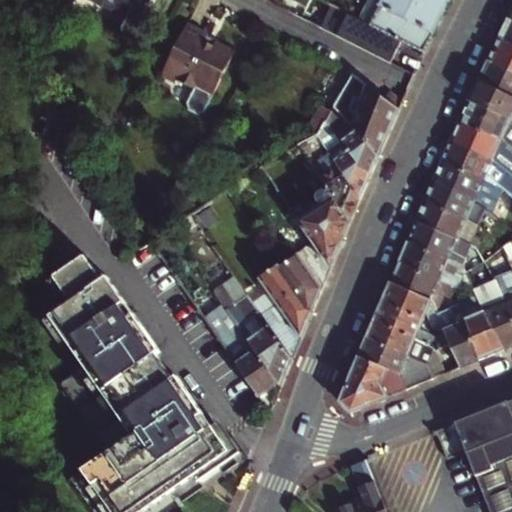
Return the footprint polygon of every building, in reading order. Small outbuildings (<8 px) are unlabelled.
[(91,0),(113,10),(111,14),(105,27),(130,39),(144,9),(149,11),(154,0),(91,0)] [(400,39),(427,52),(455,0),(372,0),(362,20),(400,39)] [(338,35),(390,60),(400,39),(362,20),(349,13),(338,35)] [(511,19),(503,37),(511,41),(511,19)] [(197,87),(213,95),(233,55),(213,45),(211,50),(203,45),(207,36),(186,26),(162,76),(194,92),(197,87)] [(511,41),(503,37),(491,60),(511,70),(511,41)] [(511,70),(491,60),(481,79),(511,94),(511,70)] [(337,106),(381,156),(402,109),(356,75),(337,106)] [(511,94),(481,79),(471,99),(511,116),(511,94)] [(461,121),(503,141),(511,122),(511,116),(471,99),(470,101),(461,121)] [(373,175),(381,156),(337,106),(330,120),(334,126),(338,131),(345,141),(373,175)] [(453,139),(495,159),(503,141),(461,121),(453,139)] [(321,137),(324,142),(338,131),(334,126),(329,130),(326,126),(321,137)] [(322,247),(334,265),(363,198),(331,152),(324,142),(321,137),(319,135),(304,145),(339,195),(303,221),(322,247)] [(444,160),(500,188),(504,192),(511,183),(511,176),(495,159),(453,139),(444,160)] [(363,198),(373,175),(345,141),(331,152),(363,198)] [(434,182),(475,200),(486,210),(492,217),(504,192),(500,188),(444,160),(434,182)] [(486,210),(475,200),(434,182),(426,201),(466,220),(476,229),(486,210)] [(476,229),(466,220),(426,201),(417,222),(469,246),(476,229)] [(472,248),(469,246),(417,222),(408,245),(462,268),(472,248)] [(75,465),(107,511),(169,511),(193,496),(182,480),(204,466),(207,470),(239,448),(219,418),(215,421),(205,406),(208,403),(182,364),(178,366),(166,349),(170,347),(114,264),(108,268),(91,243),(61,264),(78,288),(57,303),(90,352),(65,370),(112,439),(75,465)] [(474,296),(462,268),(408,245),(400,263),(450,284),(458,280),(467,300),(474,297),(474,296)] [(301,287),(316,309),(334,265),(322,247),(313,253),(289,270),(301,287)] [(457,301),(450,284),(400,263),(391,283),(434,302),(437,296),(453,303),(457,301)] [(284,299),(301,287),(289,270),(284,264),(267,275),(284,299)] [(511,317),(511,275),(495,285),(506,304),(511,317)] [(391,283),(383,302),(425,321),(422,327),(434,333),(429,342),(436,351),(445,374),(461,368),(439,315),(434,302),(391,283)] [(504,350),(511,346),(511,317),(506,304),(495,285),(474,296),(474,297),(504,350)] [(306,331),(316,309),(301,287),(284,299),(306,331)] [(285,381),(295,357),(274,325),(265,312),(254,296),(235,309),(247,326),(283,378),(285,381)] [(480,360),(504,350),(474,297),(467,300),(458,305),(460,310),(480,360)] [(284,299),(265,312),(274,325),(295,357),(300,346),(306,331),(284,299)] [(434,333),(422,327),(425,321),(383,302),(376,319),(429,342),(434,333)] [(461,368),(480,360),(460,310),(457,311),(456,307),(439,315),(461,368)] [(260,394),(283,378),(247,326),(239,330),(228,314),(212,326),(260,394)] [(436,351),(429,342),(376,319),(367,339),(409,357),(428,366),(428,367),(433,379),(445,374),(436,351)] [(403,382),(406,390),(433,379),(428,367),(410,374),(406,363),(409,357),(367,339),(359,357),(400,375),(403,382)] [(403,382),(400,375),(359,357),(340,403),(351,413),(406,390),(403,382)] [(511,511),(511,400),(457,423),(468,452),(492,511),(511,511)] [(448,459),(468,452),(457,423),(437,431),(448,459)] [(388,511),(368,458),(352,464),(363,500),(337,511),(388,511)]
